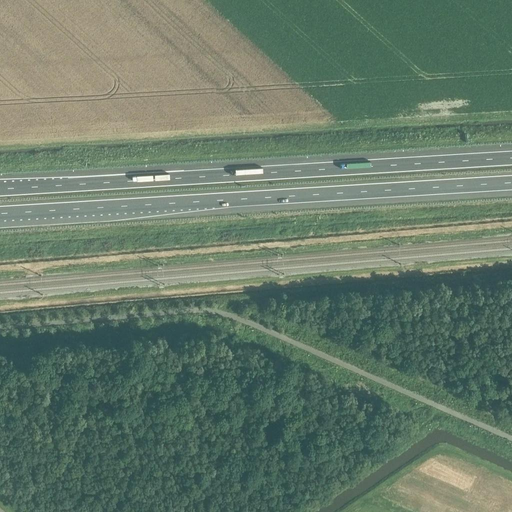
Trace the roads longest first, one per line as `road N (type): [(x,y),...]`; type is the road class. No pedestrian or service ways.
road 1 (track): [(511,229),(0,273)]
road 2 (motorway): [(511,158),(0,189)]
road 3 (motorway): [(0,213),(511,183)]
road 4 (track): [(343,511),(445,447),(511,477)]
